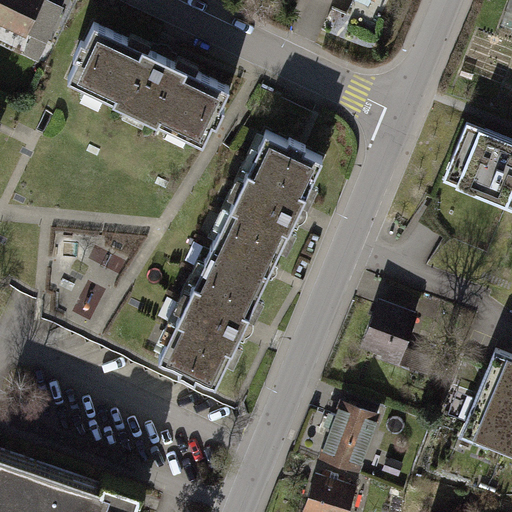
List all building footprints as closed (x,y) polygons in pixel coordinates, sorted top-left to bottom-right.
[(0,0),(0,21),(34,38),(52,0),(0,0)] [(354,0),(348,12),(376,26),(388,0),(354,0)] [(231,81),(88,21),(64,78),(207,139),(231,81)] [(511,138),(485,128),(462,185),(511,205),(511,138)] [(268,130),(160,357),(218,385),(242,333),(296,221),(326,157),(268,130)] [(417,311),(381,298),(365,340),(386,348),(384,354),(425,369),(430,354),(404,345),(417,311)] [(511,354),(510,354),(478,430),(511,443),(511,354)] [(382,418),(348,406),(329,461),(363,473),(382,418)] [(103,484),(0,450),(0,511),(131,511),(134,505),(140,487),(106,476),(103,484)] [(322,470),(309,511),(352,511),(362,482),(322,470)]
